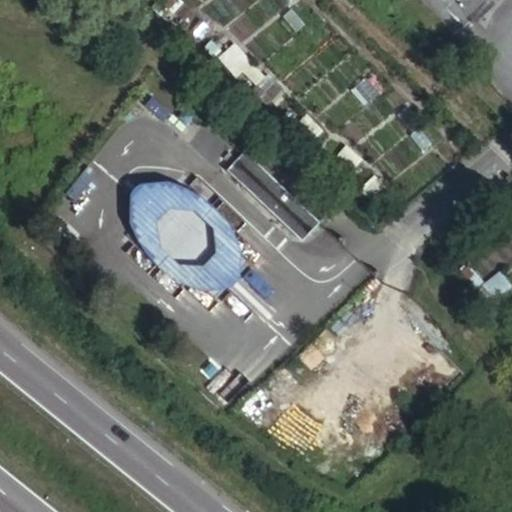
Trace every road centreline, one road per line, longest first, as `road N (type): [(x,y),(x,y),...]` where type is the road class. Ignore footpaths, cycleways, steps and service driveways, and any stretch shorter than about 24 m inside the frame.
road 1 (motorway): [(208,511),(0,344)]
road 2 (unknown): [(318,0),(506,154)]
road 3 (unclassified): [(511,150),(392,241)]
